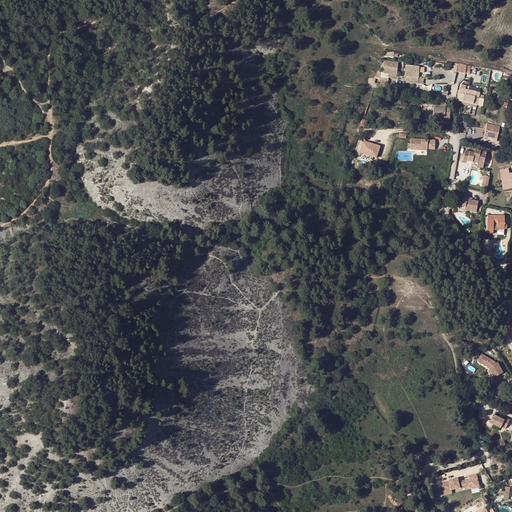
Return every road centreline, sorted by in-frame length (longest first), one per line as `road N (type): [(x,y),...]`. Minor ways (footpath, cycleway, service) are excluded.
road 1 (residential): [(363,85),(440,95),(455,105),(445,214),(511,288)]
road 2 (residential): [(511,409),(469,393),(482,449),(410,479),(417,511)]
